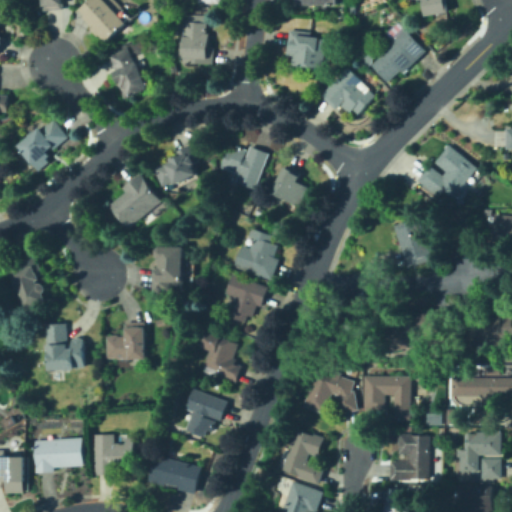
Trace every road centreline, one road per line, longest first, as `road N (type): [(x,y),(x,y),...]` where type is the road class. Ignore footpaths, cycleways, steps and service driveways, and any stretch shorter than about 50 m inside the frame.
road 1 (tertiary): [(223,511),(348,186),(511,20)]
road 2 (residential): [(359,170),(303,128),(247,102),(189,109),(153,121),(51,208),(0,230)]
